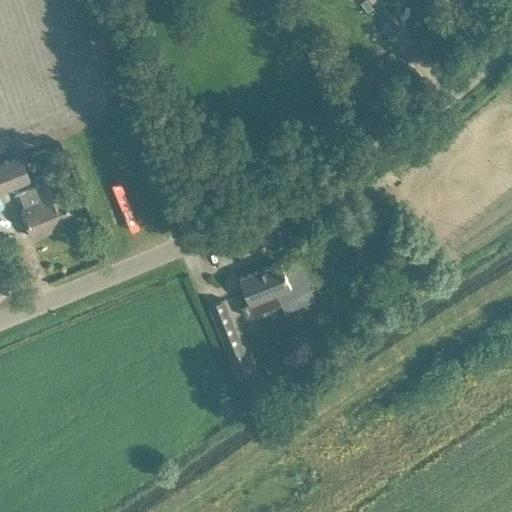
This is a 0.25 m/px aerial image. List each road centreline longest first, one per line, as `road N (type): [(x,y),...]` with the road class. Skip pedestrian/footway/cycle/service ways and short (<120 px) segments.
road 1 (unclassified): [(0,323),(305,191),(432,110),(511,43)]
road 2 (track): [(180,249),(96,0)]
